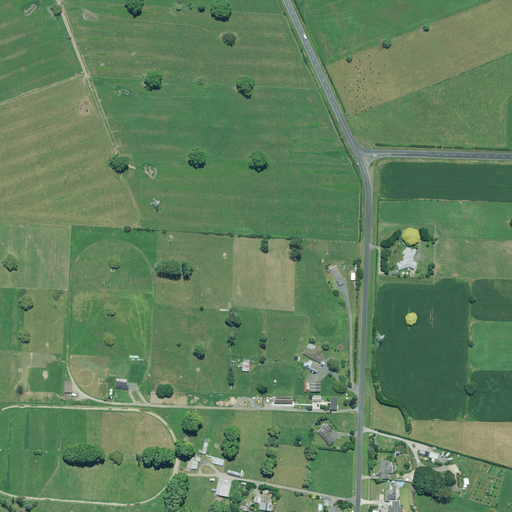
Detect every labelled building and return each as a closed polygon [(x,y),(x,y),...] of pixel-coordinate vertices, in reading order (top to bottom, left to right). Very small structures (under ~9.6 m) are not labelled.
[(399,270),(410,267),(415,269),(418,263),(413,261),(415,258),(414,258),(416,253),(408,249),(408,250),(406,250),(403,255),(405,256),(403,258),(404,259),(404,261),(400,262),(401,264),(398,265),(399,270)] [(343,279),(337,266),(331,269),(337,282),(343,279)] [(311,347),(310,350),(308,349),(307,350),(306,349),(303,354),(321,363),(324,358),(319,355),(323,349),(317,346),(315,349),(311,347)] [(251,360),(244,359),(244,362),(242,362),(241,367),(243,367),(243,371),(249,372),(251,360)] [(320,365),(310,360),(308,365),(305,363),(304,366),(307,367),(308,365),(318,370),(320,365)] [(321,382),(311,382),(311,392),(321,392),(321,382)] [(332,430),(329,426),(326,428),(325,427),(319,432),(330,445),(335,441),(328,434),(332,430)] [(199,453),(206,454),(209,439),(206,438),(203,450),(200,449),(199,453)] [(195,458),(190,457),(188,468),(191,469),(192,468),(197,469),(199,463),(194,462),(195,458)] [(225,460),(215,457),(213,463),(223,466),(225,460)] [(389,460),(381,460),(381,473),(382,473),(382,479),(390,479),(390,476),(388,476),(388,473),(392,474),(392,466),(389,466),(389,460)] [(244,474),(229,470),(228,474),(243,478),(244,474)] [(226,482),(219,481),(216,495),(229,497),(231,486),(225,485),(226,482)] [(396,486),(390,485),(389,490),(386,490),(385,501),(390,501),(390,499),(396,499),(396,486)] [(268,496),(261,495),(260,497),(255,497),(254,502),(261,503),(260,510),(271,511),(272,504),(269,503),(269,500),(268,500),(268,496)] [(399,502),(393,501),(393,507),(389,507),(388,511),(404,511),(405,510),(402,510),(402,507),(399,507),(399,502)]
